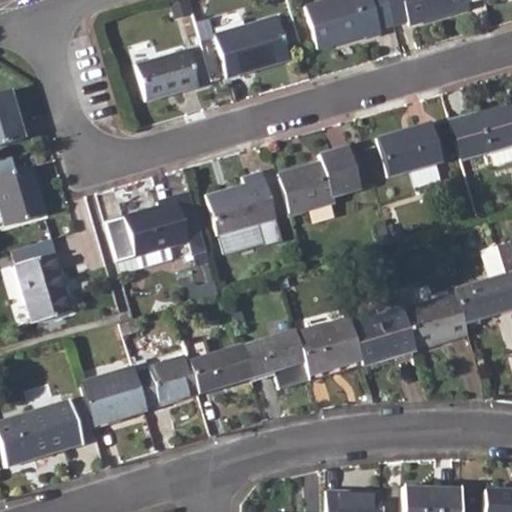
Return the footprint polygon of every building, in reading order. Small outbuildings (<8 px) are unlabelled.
[(391,25),(383,0),(327,0),(302,8),(314,48),(334,42),(334,39),(360,31),(363,39),(378,35),(377,29),(391,25)] [(383,0),(391,25),(405,21),(406,25),(466,9),(465,5),(463,0),(383,0)] [(273,17),(211,34),(223,77),(285,58),(273,17)] [(184,49),(132,63),(142,101),(195,86),(184,49)] [(6,90),(0,91),(0,144),(21,138),(6,90)] [(511,101),(447,120),(459,161),(487,153),(491,167),(511,161),(511,101)] [(427,124),(374,140),(385,176),(438,162),(427,124)] [(318,161),(276,173),(288,214),(332,201),(331,195),(358,188),(346,146),(316,155),(318,161)] [(28,167),(0,173),(0,217),(2,226),(41,214),(28,167)] [(242,185),(204,195),(215,235),(273,219),(259,172),(240,176),(242,185)] [(155,207),(121,216),(101,222),(113,261),(133,256),(164,247),(185,241),(172,196),(153,202),(155,207)] [(511,250),(509,241),(496,245),(505,274),(511,297),(511,250)] [(51,253),(13,264),(30,322),(69,311),(51,253)] [(511,297),(505,274),(452,290),(453,293),(462,323),(511,308),(511,297)] [(183,287),(187,302),(216,294),(212,282),(195,287),(194,283),(183,287)] [(453,293),(400,309),(412,349),(465,334),(462,323),(453,293)] [(400,307),(347,323),(358,360),(359,365),(412,349),(400,309),(400,307)] [(345,318),(293,334),(302,362),(306,375),(358,360),(347,323),(345,318)] [(292,329),(239,346),(249,378),(302,362),(293,334),(292,329)] [(206,356),(186,362),(196,392),(196,394),(249,378),(239,346),(206,356)] [(142,369),(132,373),(143,406),(152,403),(153,405),(196,392),(186,362),(184,355),(142,367),(142,369)] [(34,356),(17,362),(26,392),(42,386),(34,356)] [(130,366),(77,382),(90,425),(143,409),(143,406),(132,373),(130,366)] [(67,399),(28,411),(42,455),(80,443),(67,399)] [(42,455),(28,411),(0,419),(0,455),(3,468),(42,455)] [(400,511),(457,511),(458,488),(428,488),(427,492),(400,492),(400,511)] [(321,511),(377,511),(378,492),(323,490),(321,511)] [(511,511),(511,491),(483,491),(482,511),(511,511)]
